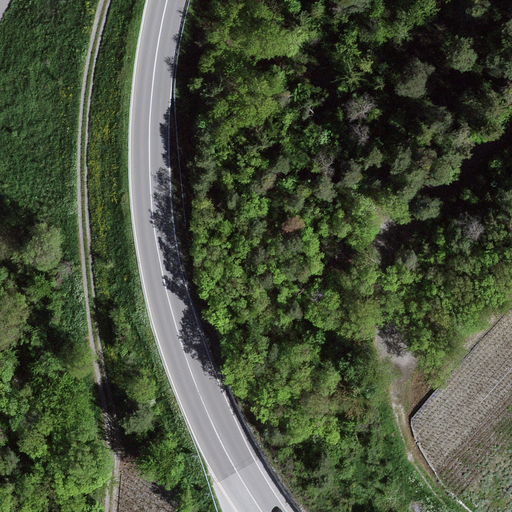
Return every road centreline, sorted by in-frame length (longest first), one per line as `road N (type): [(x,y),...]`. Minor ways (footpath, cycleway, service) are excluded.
road 1 (tertiary): [(166,0),(148,127),(157,250),(191,375),(261,511)]
road 2 (track): [(111,511),(113,436),(91,311),(82,185),(84,108),(105,0)]
road 3 (track): [(511,134),(407,203),(386,227),(381,248),(402,425),(421,469),(455,511)]
